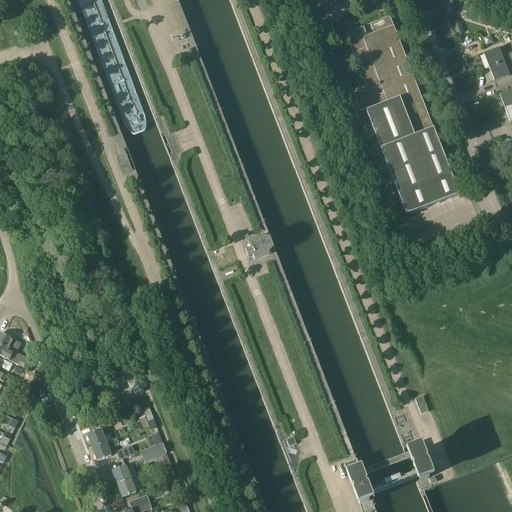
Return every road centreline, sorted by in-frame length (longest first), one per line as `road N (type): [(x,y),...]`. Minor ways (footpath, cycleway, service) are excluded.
road 1 (unclassified): [(417,0),(493,199),(511,225)]
road 2 (residential): [(13,301),(101,511)]
